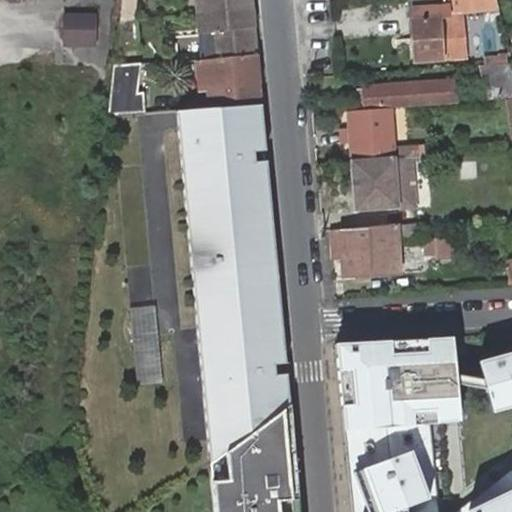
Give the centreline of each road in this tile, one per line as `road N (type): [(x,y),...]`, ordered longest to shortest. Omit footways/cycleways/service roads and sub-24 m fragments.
road 1 (residential): [(282,0),(304,327)]
road 2 (residential): [(511,314),(304,327)]
road 3 (residential): [(304,327),(321,511)]
